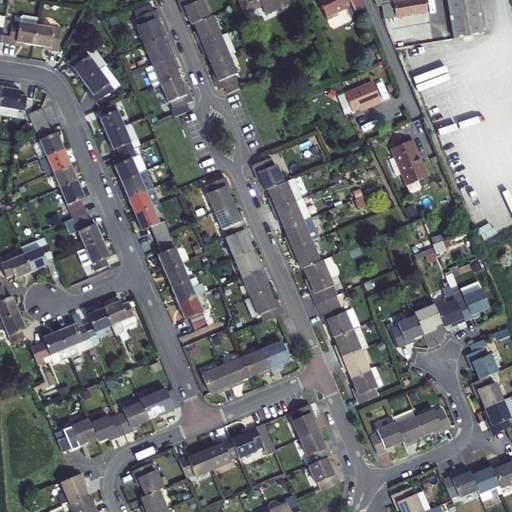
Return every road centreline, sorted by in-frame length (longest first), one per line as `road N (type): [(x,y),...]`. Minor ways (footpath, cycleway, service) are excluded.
road 1 (residential): [(137,275),(56,88),(0,68)]
road 2 (residential): [(322,372),(237,176)]
road 3 (residential): [(364,483),(463,439),(466,422),(442,360)]
road 4 (residential): [(200,423),(137,275)]
road 5 (residential): [(117,511),(108,481),(119,459),(200,423)]
road 6 (residential): [(200,423),(322,372)]
